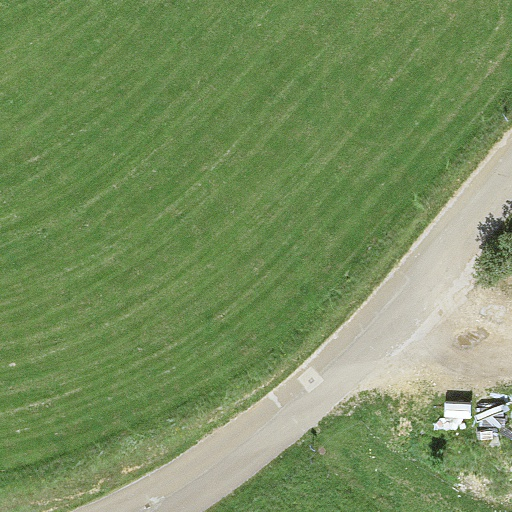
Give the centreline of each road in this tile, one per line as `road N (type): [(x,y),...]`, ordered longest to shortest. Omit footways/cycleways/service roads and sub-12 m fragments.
road 1 (track): [(309,397),(389,335),(511,180)]
road 2 (unclassified): [(134,511),(309,397)]
